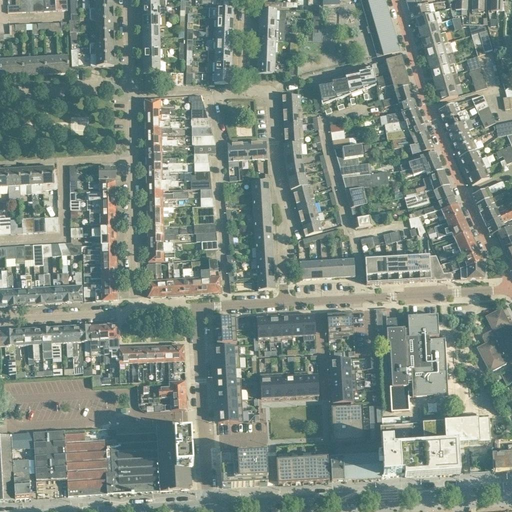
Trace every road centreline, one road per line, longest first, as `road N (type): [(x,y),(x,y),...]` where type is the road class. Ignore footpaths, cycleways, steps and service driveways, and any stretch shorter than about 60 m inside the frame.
road 1 (residential): [(283,302),(286,221),(270,101),(263,91),(244,91),(247,0)]
road 2 (residential): [(511,289),(427,109),(396,0)]
road 3 (residential): [(511,487),(208,505)]
road 4 (residential): [(283,302),(511,289)]
road 5 (residential): [(133,313),(130,88)]
road 6 (residential): [(208,505),(197,308)]
road 7 (residential): [(0,320),(133,313)]
road 8 (residential): [(0,94),(130,88)]
